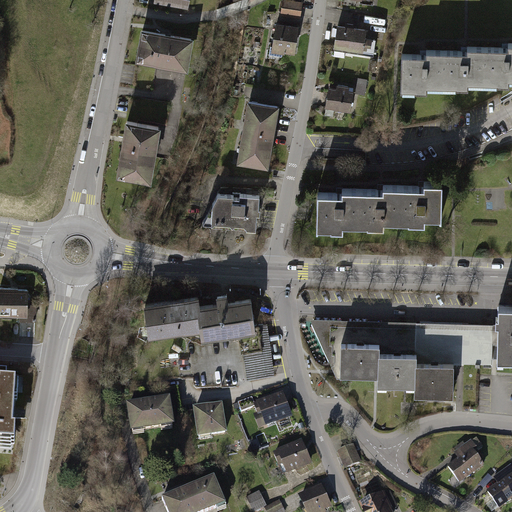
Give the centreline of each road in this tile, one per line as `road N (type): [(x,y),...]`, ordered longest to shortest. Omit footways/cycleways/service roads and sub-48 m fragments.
road 1 (residential): [(79,230),(122,0)]
road 2 (tertiary): [(511,277),(279,270)]
road 3 (residential): [(297,145),(418,144),(511,109)]
road 4 (tertiary): [(279,270),(102,256)]
road 5 (track): [(54,511),(54,483),(92,360)]
road 6 (tertiary): [(20,506),(33,477),(55,354)]
road 7 (residential): [(320,0),(297,145)]
road 8 (residential): [(279,270),(309,412)]
road 9 (residential): [(383,457),(443,423),(511,427)]
road 10 (residential): [(297,145),(279,270)]
